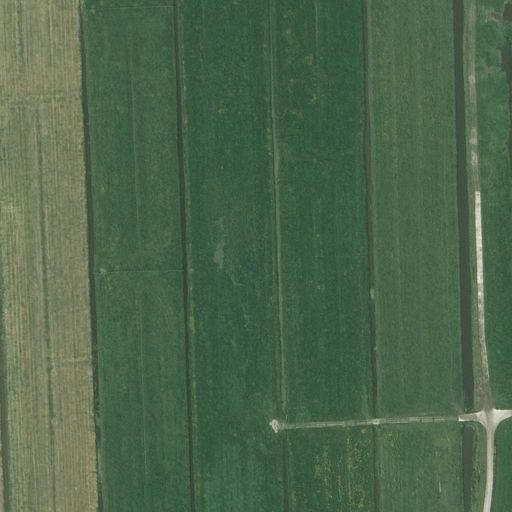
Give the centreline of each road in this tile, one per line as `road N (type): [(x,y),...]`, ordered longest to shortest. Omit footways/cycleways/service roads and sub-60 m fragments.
road 1 (track): [(0,201),(15,211),(22,511)]
road 2 (track): [(511,414),(276,425)]
road 3 (track): [(486,418),(485,275)]
